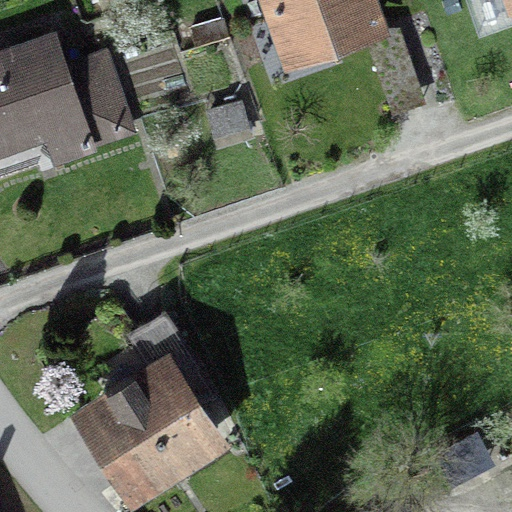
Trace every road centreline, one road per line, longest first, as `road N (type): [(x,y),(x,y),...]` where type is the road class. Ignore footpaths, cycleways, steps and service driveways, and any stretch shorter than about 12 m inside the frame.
road 1 (residential): [(0,306),(511,121)]
road 2 (residential): [(77,511),(0,418)]
